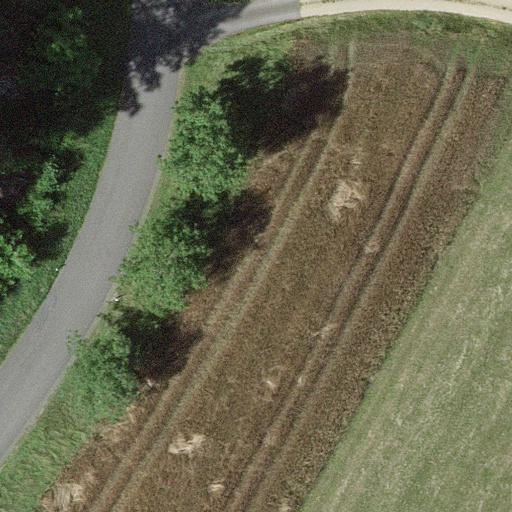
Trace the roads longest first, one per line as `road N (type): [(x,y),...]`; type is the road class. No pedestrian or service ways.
road 1 (tertiary): [(160,0),(141,145),(99,267),(0,422)]
road 2 (track): [(308,0),(159,20)]
